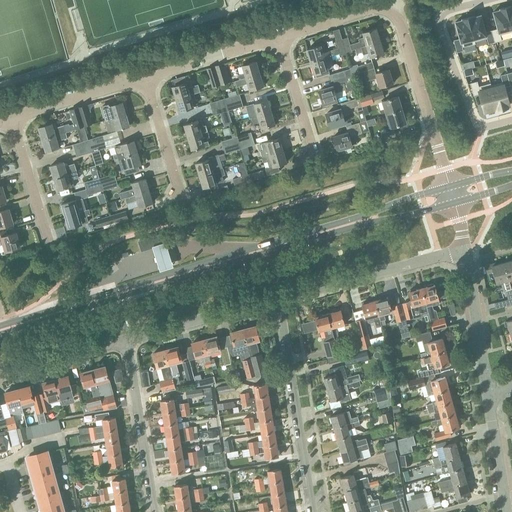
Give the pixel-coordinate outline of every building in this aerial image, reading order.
[(498,28),(491,30),(495,42),(502,40),(500,35),(511,32),(511,31),(506,7),(500,9),(500,10),(493,12),(498,28)] [(473,16),(468,17),(474,42),(475,41),(487,38),(488,44),(495,42),(491,30),(485,32),(481,15),(474,17),(473,16)] [(460,38),(453,40),(457,52),(463,51),(462,47),(475,44),(475,41),(474,42),(468,17),(462,19),(462,20),(455,22),(460,38)] [(341,39),(342,39),(339,29),(333,31),(338,48),(330,50),(322,53),(320,46),(306,50),(310,62),(324,58),(330,56),(331,56),(332,56),(339,53),(340,56),(346,54),(341,39)] [(351,50),(380,41),(376,29),(362,33),(364,37),(358,39),(359,42),(350,44),(347,38),(342,39),(341,39),(346,54),(351,52),(351,50)] [(351,50),(351,52),(352,52),(352,53),(356,51),(356,54),(362,52),(363,54),(368,53),(370,57),(384,53),(380,41),(351,50)] [(331,62),(330,56),(324,58),(310,62),(314,74),(316,74),(317,77),(329,74),(326,63),(331,62)] [(244,73),(238,75),(239,80),(245,78),(260,74),(256,62),(242,66),(244,73)] [(363,71),(374,68),(372,62),(357,66),(359,72),(363,71)] [(215,66),(221,85),(229,83),(223,63),(215,66)] [(214,87),(221,85),(215,66),(208,68),(214,87)] [(374,68),(363,71),(367,81),(376,78),(379,87),(393,83),(388,69),(376,73),(374,68)] [(329,75),(331,81),(352,75),(350,69),(329,75)] [(491,85),(490,86),(497,109),(496,109),(496,110),(508,107),(507,106),(509,105),(504,87),(510,86),(507,73),(500,75),(502,82),(491,85)] [(245,78),(239,80),(235,81),(236,87),(247,83),(249,90),(263,86),(260,74),(245,78)] [(354,81),(352,75),(331,81),(333,80),(335,85),(333,86),(333,87),(319,91),(323,104),(337,100),(335,93),(345,90),(346,92),(356,89),(354,81)] [(326,86),(324,78),(315,80),(317,88),(326,86)] [(477,81),(470,83),(473,95),(480,94),(485,112),(496,109),(497,109),(490,86),(491,85),(490,83),(479,86),(477,81)] [(176,99),(200,91),(199,85),(188,88),(186,82),(172,87),(176,99)] [(200,91),(176,99),(179,111),(193,107),(192,101),(196,100),(194,94),(201,92),(200,91)] [(359,98),(363,109),(365,109),(364,106),(373,103),(373,101),(384,97),(382,91),(359,98)] [(240,94),(225,99),(227,104),(242,99),(240,94)] [(381,115),(387,114),(401,110),(397,96),(383,101),(385,108),(380,109),(381,115)] [(340,110),(326,114),(328,120),(326,122),(326,124),(326,125),(328,126),(329,126),(330,127),(344,123),(343,117),(349,115),(347,109),(355,107),(357,112),(363,110),(363,109),(359,98),(341,103),(341,104),(342,109),(340,110)] [(212,108),(227,104),(225,99),(210,103),(212,108)] [(242,99),(227,104),(229,111),(244,106),(242,99)] [(253,104),(245,106),(249,119),(251,118),(257,116),(271,112),(267,100),(253,104)] [(109,104),(102,106),(106,120),(125,114),(124,109),(126,109),(124,102),(122,102),(115,105),(115,104),(109,106),(109,104)] [(227,104),(212,108),(214,116),(229,111),(227,104)] [(78,108),(84,127),(92,124),(86,105),(78,108)] [(75,129),(84,127),(78,108),(70,110),(75,129)] [(401,110),(387,114),(391,128),(405,123),(401,110)] [(257,116),(251,118),(253,124),(259,122),(261,128),(275,124),(271,112),(257,116)] [(106,120),(105,120),(107,128),(109,127),(110,131),(129,126),(125,114),(106,120)] [(38,128),(42,139),(66,132),(64,125),(56,127),(54,120),(44,123),(45,125),(38,128)] [(187,137),(208,131),(206,125),(203,126),(201,120),(198,121),(184,125),(187,137)] [(346,127),(348,132),(333,137),(337,150),(351,146),(357,144),(355,136),(362,133),(358,123),(346,127)] [(371,134),(374,145),(385,141),(385,140),(396,137),(395,130),(389,132),(387,126),(382,128),(383,130),(371,134)] [(208,131),(187,137),(191,149),(205,145),(205,146),(209,144),(208,140),(207,138),(210,137),(208,131)] [(57,141),(68,138),(66,132),(42,139),(45,151),(59,147),(57,141)] [(252,133),(236,137),(238,143),(254,138),(252,133)] [(102,135),(88,140),(89,146),(104,142),(102,135)] [(222,142),(224,147),(238,143),(236,137),(222,142)] [(254,138),(238,143),(240,149),(256,145),(254,138)] [(259,150),(261,157),(269,155),(283,150),(279,138),(265,142),(261,143),(262,149),(259,150)] [(75,151),(89,146),(88,140),(73,144),(75,151)] [(113,155),(114,159),(137,152),(134,140),(120,145),(120,144),(114,146),(114,147),(117,153),(113,155)] [(104,142),(89,146),(91,152),(95,165),(103,163),(102,160),(99,150),(106,148),(104,142)] [(238,143),(224,147),(225,153),(240,149),(238,143)] [(77,156),(91,152),(89,146),(75,151),(77,156)] [(286,162),(283,150),(269,155),(261,157),(263,162),(267,161),(269,167),(265,168),(267,175),(279,171),(278,165),(286,162)] [(137,152),(114,159),(116,164),(119,163),(121,170),(141,164),(137,152)] [(199,175),(223,168),(219,156),(195,163),(199,175)] [(53,178),(76,171),(74,164),(65,167),(63,162),(50,166),(53,178)] [(94,180),(85,183),(87,189),(101,184),(100,179),(95,166),(90,167),(94,180)] [(223,168),(199,175),(203,188),(216,184),(216,183),(223,181),(221,176),(225,175),(223,168)] [(247,175),(249,181),(264,176),(263,170),(247,175)] [(57,189),(70,185),(70,187),(74,185),(72,179),(78,178),(76,171),(53,178),(55,183),(54,185),(55,188),(57,189)] [(115,174),(100,179),(101,184),(117,179),(115,174)] [(235,185),(249,181),(247,175),(233,179),(235,185)] [(117,179),(101,184),(103,191),(119,186),(117,179)] [(122,199),(125,198),(149,191),(145,179),(132,183),(134,189),(120,193),(122,199)] [(101,184),(87,189),(89,195),(103,191),(101,184)] [(149,191),(125,198),(129,210),(139,207),(152,202),(153,201),(152,198),(151,198),(149,191)] [(97,195),(100,205),(107,204),(104,193),(97,195)] [(75,200),(61,204),(65,216),(78,212),(85,210),(82,198),(75,200)] [(108,203),(111,212),(116,210),(114,202),(108,203)] [(0,211),(0,227),(13,224),(9,209),(0,211)] [(78,212),(65,216),(67,222),(66,224),(67,227),(68,228),(73,226),(76,228),(80,227),(81,224),(82,224),(89,222),(88,216),(91,215),(89,209),(85,210),(78,212)] [(111,216),(112,222),(127,218),(126,212),(111,216)] [(97,227),(112,222),(111,216),(95,221),(97,227)] [(0,231),(0,232),(0,231),(0,244),(3,244),(6,251),(20,247),(15,233),(7,235),(5,230),(0,231)] [(164,244),(161,234),(148,238),(138,241),(142,250),(151,247),(162,244),(164,244)] [(165,240),(152,245),(160,269),(173,265),(165,240)] [(496,262),(484,265),(486,273),(493,271),(496,283),(504,281),(506,290),(505,290),(509,305),(511,304),(511,293),(511,289),(509,282),(508,280),(509,280),(504,262),(497,264),(496,262)] [(421,288),(428,312),(433,330),(446,327),(443,317),(439,318),(437,311),(434,310),(433,306),(439,304),(434,285),(421,288)] [(432,330),(428,312),(421,288),(409,292),(412,306),(419,304),(425,323),(424,323),(426,332),(432,330)] [(387,297),(374,301),(381,325),(385,324),(383,316),(384,316),(383,314),(391,312),(387,297)] [(490,303),(492,309),(506,306),(505,299),(490,303)] [(371,347),(363,319),(367,318),(368,322),(371,323),(376,322),(377,326),(381,325),(374,301),(361,304),(363,310),(353,313),(363,350),(371,347)] [(403,304),(407,320),(414,318),(410,302),(403,304)] [(393,306),(397,322),(406,320),(401,304),(393,306)] [(340,310),(327,313),(332,330),(334,339),(338,351),(343,350),(340,338),(338,338),(337,332),(338,332),(337,328),(336,326),(344,324),(340,310)] [(327,313),(314,317),(318,331),(323,330),(325,337),(323,340),(323,342),(322,342),(326,358),(338,354),(338,351),(334,339),(332,330),(327,313)] [(244,329),(243,330),(246,343),(248,349),(250,357),(258,354),(255,341),(259,340),(255,326),(249,328),(249,327),(244,328),(244,329)] [(233,344),(226,346),(230,364),(233,364),(230,355),(232,354),(232,356),(239,354),(240,355),(244,354),(246,360),(251,358),(250,357),(248,349),(246,343),(243,330),(230,333),(233,344)] [(425,352),(422,353),(420,353),(421,358),(423,357),(431,355),(445,351),(441,338),(432,341),(430,331),(426,332),(415,336),(416,342),(422,340),(425,352)] [(216,337),(204,340),(208,353),(211,367),(216,365),(214,359),(210,359),(208,353),(220,350),(216,337)] [(204,340),(191,343),(195,357),(203,355),(206,368),(211,367),(208,353),(204,340)] [(220,348),(225,366),(230,364),(226,346),(220,348)] [(178,347),(165,350),(169,364),(174,384),(180,382),(179,376),(180,376),(177,362),(182,360),(178,347)] [(366,349),(344,355),(345,361),(368,355),(366,349)] [(165,350),(153,354),(156,367),(163,365),(167,379),(159,381),(162,391),(175,388),(174,384),(169,364),(165,350)] [(417,372),(418,378),(423,376),(434,374),(441,372),(439,367),(449,364),(445,351),(431,355),(423,357),(421,358),(420,358),(422,364),(426,363),(427,369),(417,372)] [(266,373),(261,354),(258,354),(250,357),(251,358),(255,376),(266,373)] [(248,378),(255,376),(251,358),(246,360),(243,361),(248,378)] [(187,362),(178,363),(181,376),(189,375),(187,362)] [(324,378),(327,389),(340,385),(357,381),(360,380),(358,374),(346,377),(342,366),(343,366),(343,365),(329,369),(330,375),(324,378)] [(105,366),(92,370),(95,383),(99,396),(100,396),(104,410),(117,408),(109,380),(105,366)] [(92,370),(80,373),(84,386),(90,385),(92,393),(93,392),(94,397),(86,399),(88,404),(82,406),(84,413),(90,412),(104,410),(100,396),(99,396),(95,383),(92,370)] [(424,396),(434,394),(434,393),(448,389),(444,377),(436,379),(434,374),(423,376),(418,378),(407,381),(409,389),(421,386),(424,396)] [(67,376),(54,380),(58,393),(60,400),(79,395),(76,384),(70,385),(67,376)] [(204,386),(212,384),(211,377),(202,379),(204,386)] [(44,393),(39,394),(43,411),(50,409),(48,403),(60,400),(58,393),(54,380),(42,383),(44,393)] [(361,386),(360,380),(357,381),(340,385),(327,389),(330,401),(328,402),(330,409),(342,405),(341,403),(352,400),(348,388),(353,386),(353,388),(361,386)] [(404,389),(403,380),(388,382),(390,392),(404,389)] [(256,398),(268,396),(266,383),(254,385),(256,397),(256,398)] [(219,394),(236,392),(236,385),(218,387),(219,394)] [(30,386),(17,390),(20,403),(33,400),(37,412),(43,411),(39,394),(38,393),(32,394),(30,386)] [(375,396),(386,393),(385,387),(374,390),(375,396)] [(185,391),(187,398),(203,395),(202,388),(185,391)] [(427,409),(452,403),(448,389),(434,393),(434,394),(436,400),(431,401),(432,403),(426,405),(427,409)] [(17,390),(4,393),(10,413),(23,413),(22,409),(20,403),(17,390)] [(386,393),(375,396),(379,409),(390,406),(386,393)] [(258,410),(270,408),(268,396),(256,398),(256,397),(250,399),(241,400),(242,406),(251,404),(252,411),(258,410)] [(161,400),(163,413),(175,411),(182,410),(190,409),(189,401),(181,402),(181,404),(174,405),(173,399),(161,400)] [(441,418),(455,414),(452,403),(427,409),(429,413),(434,411),(435,413),(439,411),(441,418)] [(195,414),(211,412),(210,405),(194,407),(195,414)] [(260,422),(272,420),(270,408),(258,410),(260,422)] [(175,411),(163,413),(165,425),(177,423),(175,411)] [(330,416),(333,427),(358,420),(356,414),(350,416),(349,411),(343,413),(330,416)] [(80,435),(84,434),(89,433),(97,432),(104,431),(116,429),(114,417),(109,418),(108,412),(95,414),(97,426),(79,429),(80,435)] [(389,412),(381,414),(384,423),(391,421),(389,412)] [(441,418),(431,421),(432,426),(437,424),(438,425),(442,424),(444,430),(433,433),(435,441),(451,436),(449,430),(459,427),(455,414),(441,418)] [(13,415),(5,418),(8,429),(16,427),(13,415)] [(52,421),(55,432),(61,431),(58,419),(57,419),(52,421)] [(260,422),(262,434),(274,432),(272,420),(260,422)] [(336,438),(349,434),(348,430),(354,427),(354,426),(360,425),(358,420),(333,427),(336,438)] [(42,423),(45,435),(50,434),(47,422),(42,423)] [(37,424),(40,436),(45,435),(42,423),(37,424)] [(177,423),(165,425),(167,437),(194,433),(193,426),(186,427),(186,428),(184,428),(184,427),(177,428),(177,423)] [(31,426),(34,438),(40,436),(37,424),(31,426)] [(31,426),(25,427),(28,439),(34,438),(31,426)] [(18,441),(28,439),(25,427),(24,427),(15,429),(18,441)] [(6,431),(9,447),(17,446),(15,429),(6,431)] [(105,437),(106,444),(119,441),(116,429),(104,431),(97,432),(89,433),(84,434),(84,437),(90,436),(90,440),(105,437)] [(254,431),(243,432),(245,442),(255,441),(254,431)] [(264,446),(276,444),(274,432),(262,434),(264,446)] [(194,433),(167,437),(169,449),(181,448),(180,441),(195,439),(194,433)] [(340,450),(367,442),(366,438),(359,441),(359,439),(351,441),(349,434),(336,438),(340,450)] [(415,444),(413,435),(397,440),(400,454),(412,450),(411,445),(415,444)] [(119,441),(106,444),(108,456),(121,454),(119,441)] [(367,442),(340,450),(344,463),(364,456),(362,451),(369,448),(367,442)] [(432,459),(428,460),(429,464),(433,463),(446,460),(459,456),(455,443),(442,447),(445,455),(432,459)] [(232,444),(224,445),(226,452),(233,451),(232,444)] [(264,446),(266,458),(278,456),(276,444),(264,446)] [(181,448),(169,449),(171,462),(183,460),(181,448)] [(385,458),(397,455),(396,448),(390,450),(383,452),(385,458)] [(46,452),(28,457),(34,478),(39,497),(42,511),(62,511),(57,492),(52,473),(46,452)] [(103,456),(93,458),(94,464),(103,463),(109,462),(110,468),(123,466),(121,454),(108,456),(103,456)] [(409,465),(407,454),(399,455),(401,466),(409,465)] [(386,464),(398,461),(397,455),(385,458),(386,464)] [(198,463),(196,463),(197,467),(204,466),(203,456),(197,457),(198,463)] [(433,464),(431,464),(432,467),(434,466),(434,468),(442,466),(444,473),(449,471),(462,467),(459,456),(446,460),(433,463),(433,464)] [(173,474),(185,472),(183,460),(171,462),(173,474)] [(398,461),(386,464),(389,473),(394,471),(395,475),(400,473),(398,461)] [(451,478),(438,482),(439,487),(453,484),(466,480),(462,467),(449,471),(451,478)] [(280,468),(268,470),(270,483),(282,481),(280,468)] [(353,474),(340,478),(343,489),(356,485),(369,482),(367,477),(355,481),(353,474)] [(114,492),(126,490),(124,478),(112,480),(113,486),(98,488),(99,495),(109,493),(114,492)] [(252,493),(257,492),(256,485),(255,484),(264,483),(263,478),(247,481),(248,487),(251,486),(252,493)] [(356,485),(343,489),(347,501),(360,498),(367,496),(365,488),(369,487),(370,487),(379,484),(377,480),(369,482),(356,485)] [(453,484),(439,487),(441,492),(448,490),(448,492),(455,490),(456,497),(469,493),(466,480),(453,484)] [(282,481),(270,483),(272,495),(284,493),(282,481)] [(256,485),(257,492),(265,490),(264,484),(264,483),(255,484),(256,485)] [(187,484),(174,486),(176,498),(189,496),(188,490),(187,484)] [(128,502),(126,490),(114,492),(115,498),(116,504),(128,502)] [(18,501),(26,498),(24,491),(16,494),(18,501)] [(412,499),(418,497),(424,496),(423,492),(406,496),(406,501),(412,499)] [(110,499),(109,493),(99,495),(90,496),(91,502),(110,499)] [(284,493),(272,495),(274,507),(286,505),(284,493)] [(360,498),(347,501),(350,511),(363,508),(379,504),(378,499),(374,500),(373,500),(372,500),(371,496),(371,497),(370,495),(367,496),(360,498)] [(418,497),(421,509),(433,506),(430,495),(424,496),(418,497)] [(189,496),(176,498),(178,510),(191,508),(189,496)] [(415,511),(421,509),(418,497),(412,499),(415,511)] [(397,499),(391,500),(391,502),(393,507),(394,511),(400,511),(398,503),(397,499)] [(409,511),(411,511),(415,511),(412,499),(406,501),(409,511)] [(407,511),(404,501),(398,503),(400,511),(407,511)] [(129,511),(128,502),(116,504),(117,511),(106,511),(129,511)] [(391,502),(380,505),(381,510),(393,507),(391,502)]
